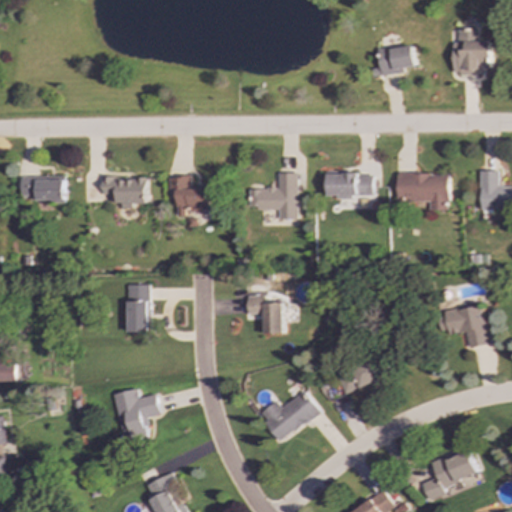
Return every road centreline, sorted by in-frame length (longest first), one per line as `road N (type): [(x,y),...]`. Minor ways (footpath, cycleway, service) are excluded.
road 1 (residential): [(0,131),(511,125)]
road 2 (residential): [(281,511),(390,430),(511,393)]
road 3 (residential): [(262,511),(237,477),(211,414),(200,277)]
